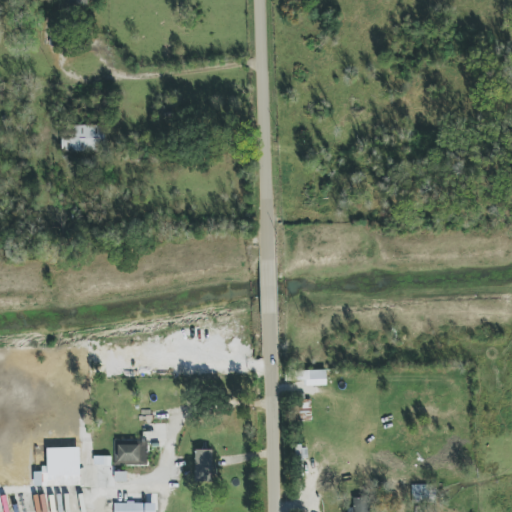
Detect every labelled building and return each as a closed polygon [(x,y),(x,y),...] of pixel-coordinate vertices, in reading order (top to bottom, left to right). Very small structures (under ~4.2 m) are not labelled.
[(105,152),(105,126),(62,125),(62,151),(105,152)] [(298,380),(306,380),(306,386),(327,385),(326,370),(297,371),(298,380)] [(114,465),(148,465),(147,440),(114,441),(114,465)] [(212,450),(195,450),(196,482),(213,482),(212,450)] [(80,466),(42,466),(43,486),(80,486),(80,466)] [(412,485),(412,504),(436,503),(436,485),(412,485)] [(348,511),(370,511),(372,498),(353,497),(353,508),(349,508),(348,511)] [(155,511),(156,504),(115,503),(114,511),(155,511)]
